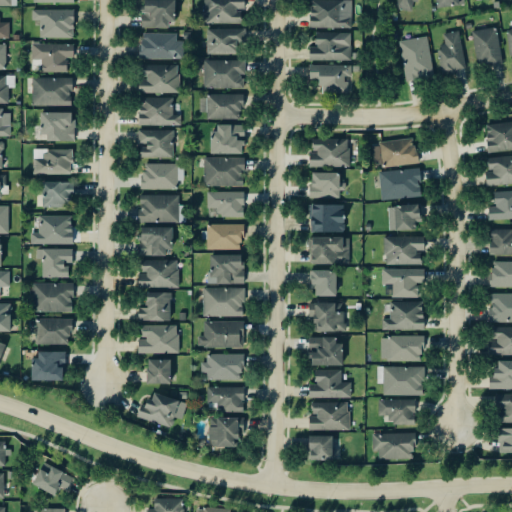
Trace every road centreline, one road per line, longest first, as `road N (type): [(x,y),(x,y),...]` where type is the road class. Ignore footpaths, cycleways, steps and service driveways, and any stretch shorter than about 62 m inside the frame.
road 1 (residential): [(0,410),(185,472),(270,487),(381,493),(511,485)]
road 2 (residential): [(270,487),(275,0)]
road 3 (residential): [(104,0),(103,388)]
road 4 (residential): [(455,427),(453,200),(443,112)]
road 5 (residential): [(279,119),(443,112),(511,97)]
